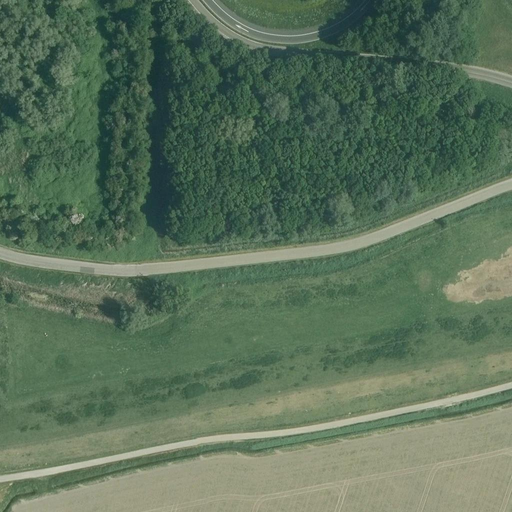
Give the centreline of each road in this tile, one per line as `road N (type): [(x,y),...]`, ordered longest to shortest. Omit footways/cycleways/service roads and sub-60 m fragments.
road 1 (unclassified): [(511,184),(320,253),(127,273),(0,254)]
road 2 (unclassified): [(0,477),(286,433),(511,386)]
road 3 (motorway): [(189,0),(215,28),(252,47),(511,80)]
road 4 (motorway): [(366,0),(323,33),(281,39),(243,29),(205,0)]
